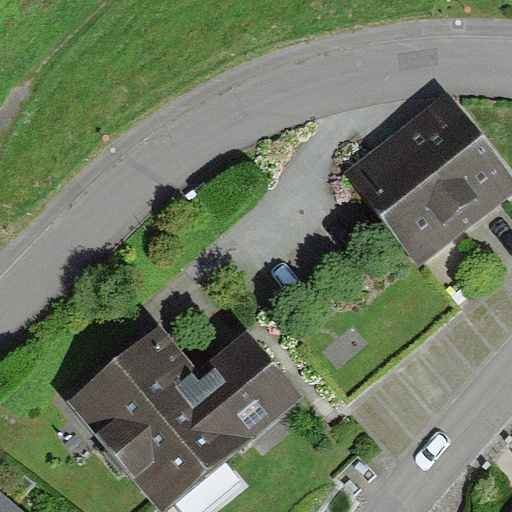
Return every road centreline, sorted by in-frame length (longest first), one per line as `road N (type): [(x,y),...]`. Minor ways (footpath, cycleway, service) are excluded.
road 1 (residential): [(511,56),(480,51),(346,63),(229,108),(146,168),(0,306)]
road 2 (track): [(0,142),(124,0)]
road 3 (residential): [(511,373),(393,511)]
